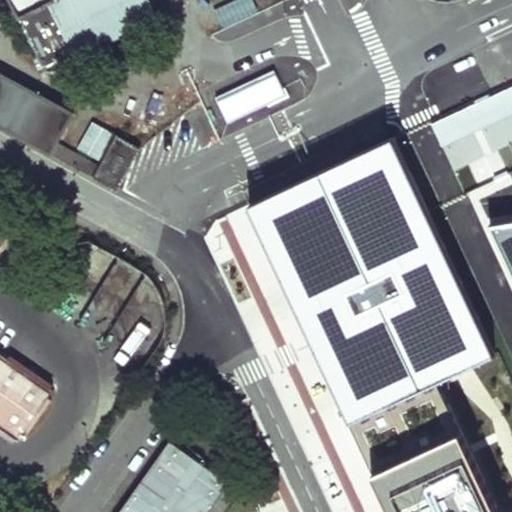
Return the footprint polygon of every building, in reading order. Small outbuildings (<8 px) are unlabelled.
[(156,18),(147,0),(12,0),(48,72),(156,18)] [(274,69),(215,98),(228,124),(286,95),(274,69)] [(72,118),(0,77),(0,123),(54,153),(59,141),(72,118)] [(88,155),(59,141),(54,153),(97,177),(117,144),(101,133),(88,155)] [(140,156),(117,144),(97,177),(121,190),(140,156)] [(511,221),(489,226),(511,276),(511,221)] [(180,293),(87,241),(51,305),(144,357),(180,293)] [(0,345),(0,423),(17,436),(22,428),(27,431),(54,395),(49,392),(55,383),(0,345)] [(461,431),(372,472),(391,511),(499,511),(469,449),(461,431)] [(209,511),(230,482),(169,441),(120,511),(209,511)]
